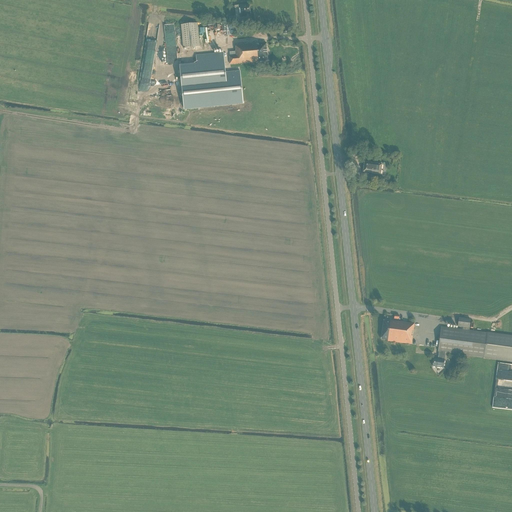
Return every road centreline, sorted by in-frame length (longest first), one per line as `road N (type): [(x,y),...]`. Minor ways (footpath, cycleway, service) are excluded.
road 1 (primary): [(374,511),(320,0)]
road 2 (unclassified): [(357,511),(304,0)]
